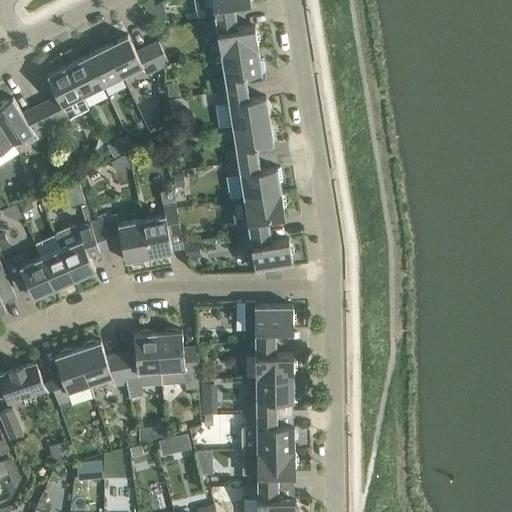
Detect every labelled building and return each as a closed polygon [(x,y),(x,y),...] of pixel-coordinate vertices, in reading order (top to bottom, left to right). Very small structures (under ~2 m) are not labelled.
[(197,0),(201,20),(206,20),(237,15),(235,3),(252,0),(251,0),(197,0)] [(218,30),(222,54),(259,48),(255,24),(239,27),(237,15),(206,20),(207,27),(208,32),(218,30)] [(129,34),(108,44),(123,75),(143,65),(148,73),(159,68),(148,45),(137,51),(129,34)] [(159,40),(148,45),(159,68),(170,62),(168,58),(159,40)] [(108,44),(88,54),(104,85),(123,75),(108,44)] [(216,79),(218,91),(248,86),(246,74),(263,72),(259,48),(222,54),(225,77),(216,79)] [(88,54),(68,64),(84,95),(104,85),(88,54)] [(60,98),(49,104),(60,127),(72,121),(64,106),(84,95),(68,64),(48,74),(60,98)] [(229,102),(233,125),(271,119),(267,95),(250,98),(248,86),(218,91),(220,103),(229,102)] [(14,96),(0,104),(0,119),(14,142),(26,134),(31,142),(39,137),(50,132),(39,109),(26,116),(14,96)] [(49,104),(39,109),(50,132),(60,127),(49,104)] [(0,150),(14,142),(0,119),(0,150)] [(227,150),(229,162),(259,157),(257,145),(274,143),(271,119),(233,125),(237,148),(227,150)] [(127,133),(108,143),(115,156),(133,146),(127,133)] [(241,173),(244,196),(282,190),(278,166),(261,169),(259,157),(229,162),(231,174),(241,173)] [(248,219),(238,221),(239,226),(240,233),(265,229),(264,217),(269,216),(286,214),(285,209),(288,205),(286,196),(282,193),(282,190),(244,196),(248,219)] [(166,213),(142,218),(150,255),(155,254),(156,255),(157,255),(158,255),(159,255),(160,255),(160,256),(161,255),(162,255),(163,255),(164,255),(165,254),(166,254),(167,253),(168,252),(173,251),(169,229),(181,226),(177,207),(176,201),(164,204),(166,213)] [(117,213),(106,216),(113,241),(122,238),(126,260),(131,259),(132,259),(133,260),(134,260),(135,260),(136,260),(137,260),(138,260),(139,260),(140,259),(141,259),(142,258),(143,258),(144,257),(144,256),(150,255),(142,218),(119,222),(117,213)] [(106,216),(92,221),(99,246),(113,241),(106,216)] [(76,223),(56,232),(56,233),(58,237),(62,247),(76,278),(97,269),(88,249),(99,246),(92,221),(77,226),(76,223)] [(265,229),(240,233),(242,245),(252,244),(256,268),(293,262),(289,237),(273,240),(271,228),(265,229)] [(185,245),(187,258),(201,255),(199,242),(185,245)] [(62,247),(41,256),(55,287),(76,278),(62,247)] [(55,287),(41,256),(30,261),(26,252),(5,261),(6,263),(14,281),(25,276),(34,297),(55,287)] [(0,311),(7,309),(4,302),(17,296),(0,259),(0,311)] [(245,300),(246,341),(271,340),(271,328),(294,328),(293,303),(255,304),(255,300),(245,300)] [(182,329),(159,330),(163,383),(186,381),(187,387),(199,386),(198,370),(196,350),(184,351),(182,329)] [(123,358),(128,382),(130,396),(143,393),(143,384),(163,383),(159,330),(135,332),(136,355),(123,358)] [(101,339),(79,346),(91,383),(94,382),(97,384),(100,385),(107,383),(108,380),(109,377),(113,375),(116,384),(128,382),(123,358),(109,361),(101,339)] [(256,353),(256,376),(294,376),(294,352),(271,352),(271,340),(246,341),(246,353),(256,353)] [(91,383),(79,346),(56,354),(63,375),(51,379),(61,408),(95,396),(91,383)] [(0,373),(0,377),(8,402),(46,389),(37,361),(25,365),(24,364),(11,368),(11,369),(0,373)] [(247,400),(247,413),(272,412),(272,400),(295,400),(294,376),(256,376),(257,400),(247,400)] [(217,383),(202,383),(202,413),(218,412),(217,383)] [(0,412),(11,437),(24,432),(13,406),(0,412)] [(257,447),(257,448),(296,448),(295,424),(272,424),(272,412),(247,413),(247,424),(243,424),(243,447),(257,447)] [(174,436),(160,439),(163,451),(177,448),(174,436)] [(0,439),(0,448),(2,454),(10,450),(5,438),(0,439)] [(50,444),(57,463),(74,457),(68,438),(50,444)] [(257,448),(243,449),(243,472),(248,472),(248,485),(273,484),(273,472),(278,472),(296,472),(296,466),(299,463),(299,454),(296,450),(296,448),(257,448)] [(0,475),(1,477),(10,472),(18,469),(13,456),(5,460),(0,461),(0,475)] [(18,469),(10,472),(17,487),(22,477),(18,469)] [(273,484),(248,485),(248,497),(258,497),(258,511),(296,511),(296,496),(273,496),(273,484)] [(199,511),(217,511),(215,503),(198,508),(199,511)]
